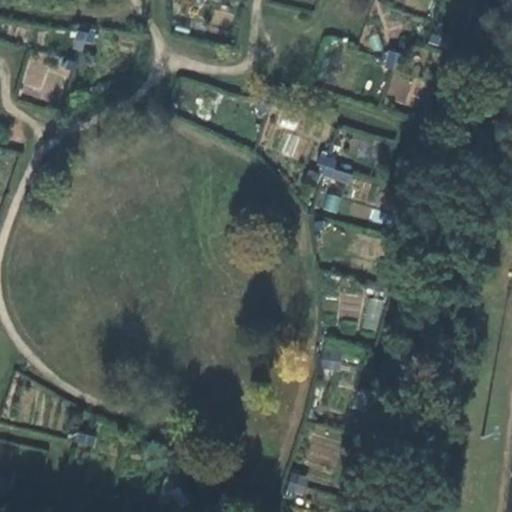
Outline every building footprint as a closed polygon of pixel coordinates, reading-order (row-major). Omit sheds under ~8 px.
[(73,38),(92,42),(94,32),(75,27),(73,38)] [(430,40),(440,42),(443,33),(433,29),(430,40)] [(383,64),(392,67),(395,59),(405,62),(407,53),(389,47),(383,64)] [(256,108),(268,111),(270,100),(260,97),(256,108)] [(321,173),(330,177),(337,157),(319,151),(316,161),(324,165),(321,173)] [(335,272),(345,273),(348,263),(338,260),(335,272)] [(358,375),(368,378),(373,357),(364,354),(358,375)] [(73,439),(92,445),(95,434),(76,429),(73,439)] [(297,495),(305,498),(311,477),(302,474),(297,495)]
